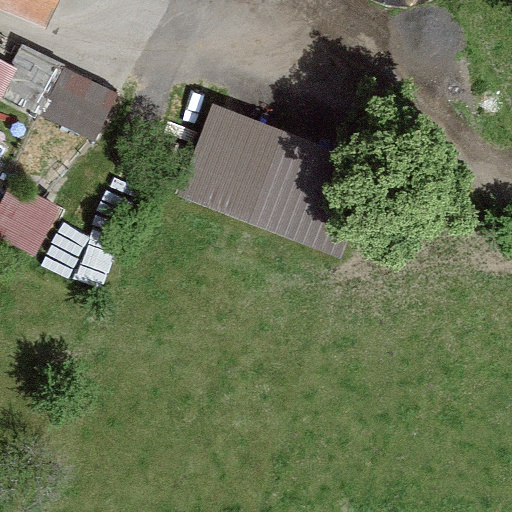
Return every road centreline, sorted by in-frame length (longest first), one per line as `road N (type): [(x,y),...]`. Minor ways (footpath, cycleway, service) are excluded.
road 1 (track): [(511,194),(251,24)]
road 2 (track): [(0,9),(121,39),(251,24)]
